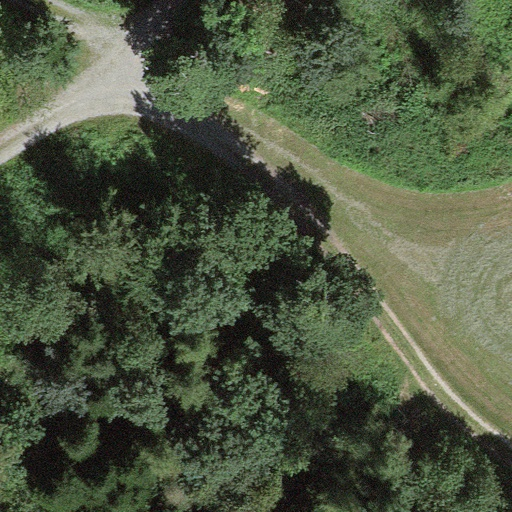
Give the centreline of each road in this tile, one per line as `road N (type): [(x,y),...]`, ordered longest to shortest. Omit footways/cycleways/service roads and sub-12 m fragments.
road 1 (track): [(511,449),(446,396),(334,251),(124,68)]
road 2 (track): [(0,147),(124,68)]
road 3 (track): [(124,68),(0,0)]
